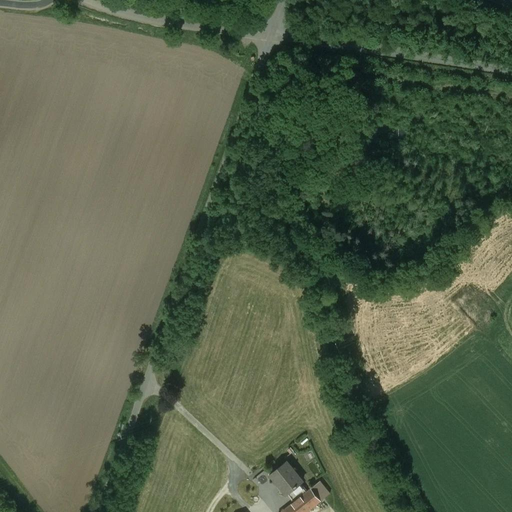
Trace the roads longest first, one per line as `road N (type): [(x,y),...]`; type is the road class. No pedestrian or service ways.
road 1 (unclassified): [(274,35),(99,511)]
road 2 (unclassified): [(274,35),(84,0)]
